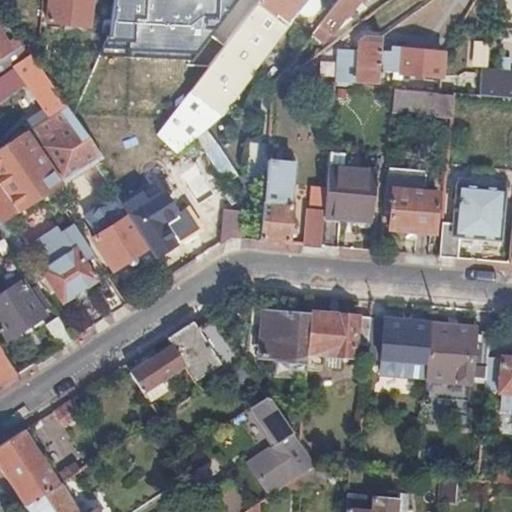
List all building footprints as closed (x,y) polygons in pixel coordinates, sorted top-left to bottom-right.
[(91,28),(93,0),(50,0),(48,22),(91,28)] [(238,0),(114,0),(110,35),(100,55),(192,57),(239,0),(238,0)] [(280,16),(290,23),(306,0),(261,0),(258,5),(278,20),(280,16)] [(337,0),(323,19),(334,27),(342,15),(347,19),(360,0),(337,0)] [(213,166),(226,158),(218,145),(207,131),(223,116),(255,73),(254,72),(290,23),(280,16),(278,20),(258,5),(159,137),(175,152),(178,155),(196,141),(213,166)] [(309,38),(302,47),(313,55),(334,27),(323,19),(309,38)] [(30,56),(28,54),(23,46),(12,53),(0,32),(0,75),(13,67),(30,56)] [(379,72),(441,78),(443,55),(400,51),(399,53),(381,51),(381,37),(364,37),(359,42),(359,50),(358,61),(352,61),(353,50),(339,49),(337,82),(378,85),(379,72)] [(37,66),(39,46),(31,44),(28,54),(30,56),(37,66)] [(0,103),(26,86),(42,109),(24,122),(30,131),(48,119),(66,108),(37,66),(30,56),(13,67),(14,68),(0,78),(0,103)] [(511,71),(482,69),(480,98),(508,99),(511,99),(511,71)] [(440,93),(395,89),(393,113),(452,118),(454,95),(440,93)] [(0,225),(6,222),(53,191),(58,188),(74,178),(102,159),(88,140),(74,118),(66,108),(48,119),(30,131),(0,150),(0,187),(2,189),(0,190),(0,225)] [(331,151),(328,189),(325,214),(371,218),(376,170),(345,167),(346,152),(331,151)] [(213,166),(227,186),(239,178),(226,158),(213,166)] [(268,160),(261,241),(290,243),(293,205),(290,205),(293,161),(268,160)] [(74,178),(58,188),(64,196),(79,186),(74,178)] [(443,223),(441,257),(459,258),(460,236),(500,240),(505,189),(458,185),(455,224),(443,223)] [(309,212),(306,244),(323,246),(325,214),(328,189),(315,188),(313,212),(309,212)] [(387,190),(383,228),(390,229),(390,231),(435,235),(438,195),(387,190)] [(114,271),(151,248),(143,236),(176,215),(162,194),(128,216),(129,218),(94,241),(114,271)] [(225,210),(222,244),(228,240),(229,238),(241,239),(244,212),(225,210)] [(0,225),(0,228),(23,264),(30,259),(6,222),(0,225)] [(85,262),(94,256),(73,224),(33,251),(44,269),(41,271),(63,304),(97,282),(85,262)] [(42,312),(50,306),(37,286),(29,291),(23,283),(0,298),(0,327),(8,341),(45,317),(42,312)] [(307,364),(308,354),(311,317),(265,312),(261,358),(276,359),(276,362),(307,364)] [(369,346),(371,319),(311,314),(311,317),(308,354),(355,358),(357,345),(369,346)] [(196,326),(193,321),(167,337),(170,342),(173,345),(186,365),(202,391),(245,363),(212,315),(196,326)] [(61,348),(72,341),(58,318),(47,326),(61,348)] [(428,365),(431,325),(371,319),(369,346),(368,359),(428,365)] [(489,358),(491,333),(476,332),(476,328),(431,325),(428,365),(426,381),(471,384),(471,379),(487,379),(489,358)] [(170,342),(167,337),(159,343),(162,348),(170,342)] [(186,365),(173,345),(130,373),(146,398),(151,395),(149,390),(186,365)] [(0,387),(19,375),(0,347),(0,387)] [(511,360),(489,358),(487,379),(486,392),(502,394),(500,410),(511,411),(511,360)] [(317,466),(300,441),(269,398),(254,408),(278,444),(274,446),(246,466),(269,498),(283,488),(304,475),(317,466)] [(49,414),(60,430),(81,417),(71,400),(49,414)] [(278,444),(254,408),(250,411),(274,446),(278,444)] [(37,431),(33,424),(0,445),(0,467),(25,507),(60,484),(86,467),(84,462),(76,467),(74,465),(55,478),(28,437),(37,431)] [(304,475),(283,488),(302,491),(304,475)] [(229,483),(212,494),(223,511),(246,511),(248,511),(229,483)] [(78,511),(60,484),(25,507),(28,511),(99,511),(96,508),(88,511),(78,511)] [(348,494),(346,511),(397,511),(399,499),(348,494)]
